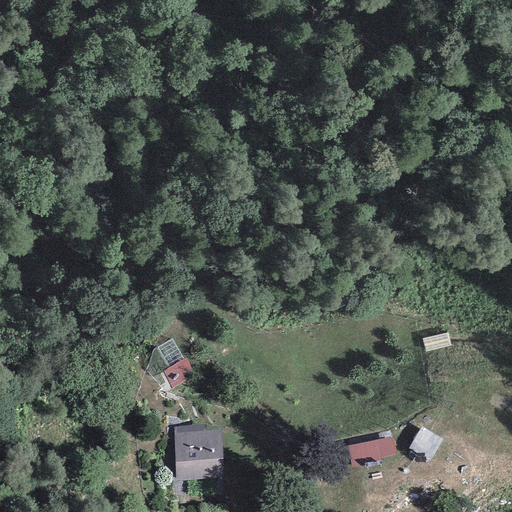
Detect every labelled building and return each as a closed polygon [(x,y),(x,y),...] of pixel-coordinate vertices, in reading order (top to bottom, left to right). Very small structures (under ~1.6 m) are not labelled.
[(453,328),(429,333),(432,349),(457,343),(453,328)] [(163,371),(173,389),(195,376),(186,359),(163,371)] [(348,439),(394,433),(391,415),(345,421),(348,439)] [(205,425),(174,427),(176,480),(223,478),(221,428),(205,429),(205,425)] [(442,440),(421,426),(408,447),(429,461),(442,440)] [(391,437),(347,447),(352,468),(378,462),(377,459),(395,454),(391,437)]
